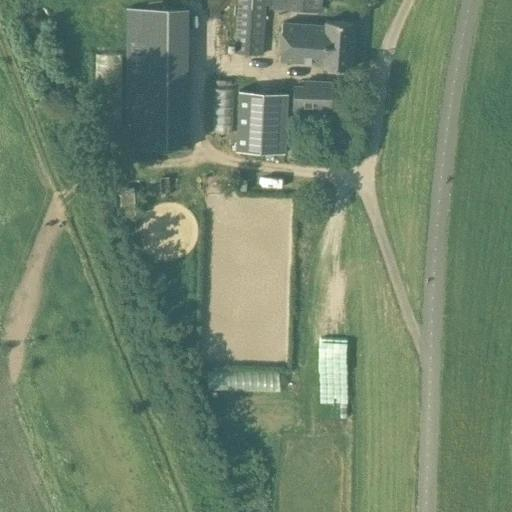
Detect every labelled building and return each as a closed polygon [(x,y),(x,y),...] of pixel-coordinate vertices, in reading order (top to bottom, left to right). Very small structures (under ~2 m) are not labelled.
[(266,3),(265,0),(239,0),(239,3),(237,40),(236,54),(262,55),(264,22),(266,3)] [(284,0),(284,10),(321,12),(322,0),(284,0)] [(129,6),(127,143),(187,144),(189,7),(129,6)] [(323,67),(351,68),(354,22),(326,20),(326,24),(321,24),(321,22),(283,20),(283,23),(280,59),(323,62),(323,67)] [(327,108),(332,108),(333,82),(305,81),(304,86),(294,85),(292,111),(304,111),(304,107),(315,107),(315,110),(327,111),(327,108)] [(240,89),(237,149),(285,152),(288,92),(240,89)]
